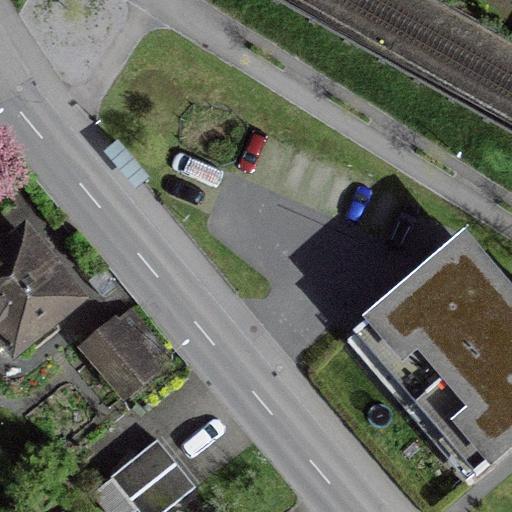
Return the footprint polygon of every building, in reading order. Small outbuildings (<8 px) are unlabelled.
[(135,188),(150,176),(120,140),(105,152),(135,188)] [(463,484),(511,444),(511,285),(470,235),(344,339),(463,484)] [(73,304),(22,241),(0,259),(0,351),(7,347),(12,353),(73,304)] [(160,356),(125,316),(83,352),(122,398),(149,375),(144,369),(160,356)] [(107,482),(131,511),(166,511),(192,491),(154,444),(107,482)]
